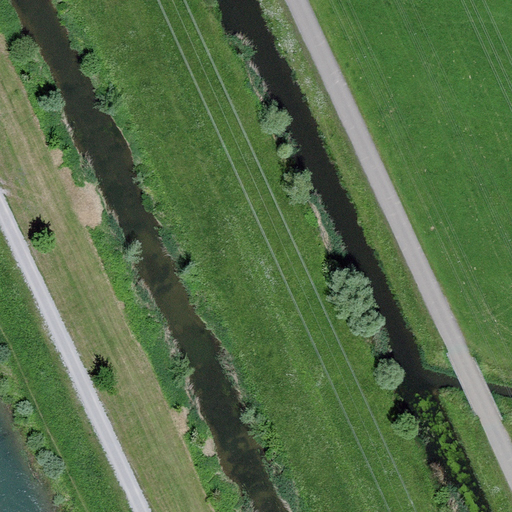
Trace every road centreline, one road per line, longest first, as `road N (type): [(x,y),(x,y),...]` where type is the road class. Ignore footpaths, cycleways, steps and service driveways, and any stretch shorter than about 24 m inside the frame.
road 1 (track): [(511,468),(296,0)]
road 2 (track): [(0,219),(134,511)]
